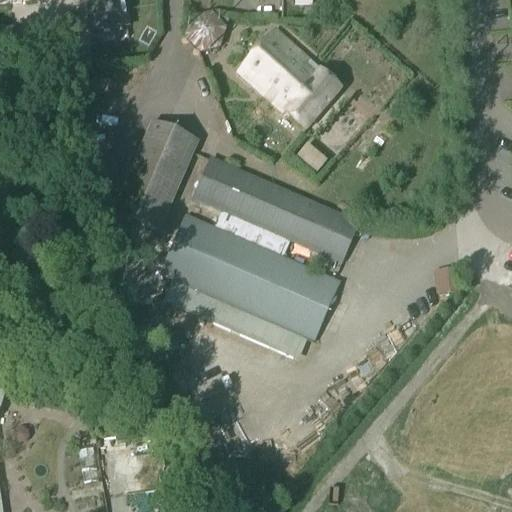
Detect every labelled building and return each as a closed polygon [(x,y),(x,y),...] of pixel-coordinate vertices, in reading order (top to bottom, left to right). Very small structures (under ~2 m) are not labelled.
[(0,0),(0,8),(33,3),(32,0),(0,0)] [(92,0),(93,3),(92,3),(96,33),(126,28),(122,0),(92,0)] [(191,21),(184,42),(199,57),(220,51),(226,31),(211,16),(191,21)] [(78,30),(77,17),(66,18),(67,31),(78,30)] [(0,61),(18,58),(12,30),(0,32),(0,61)] [(274,35),(238,76),(305,135),(341,93),(274,35)] [(415,101),(419,96),(411,89),(406,94),(415,101)] [(158,236),(198,146),(152,126),(112,216),(158,236)] [(341,266),(358,229),(209,164),(193,201),(341,266)] [(314,345),(340,286),(185,219),(160,278),(237,311),(230,327),(296,355),(302,340),(314,345)] [(458,272),(434,273),(435,298),(459,296),(458,272)] [(9,384),(5,399),(20,403),(24,389),(9,384)]
